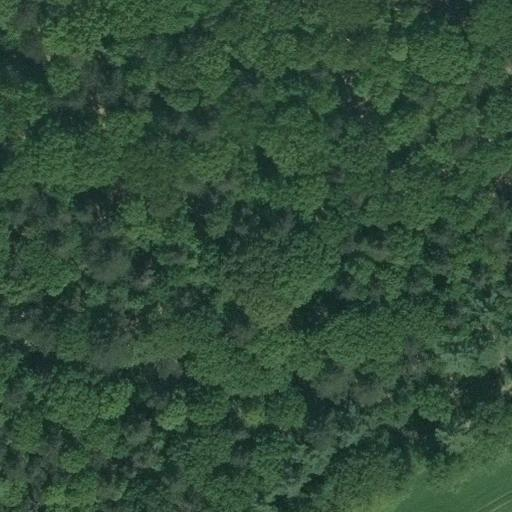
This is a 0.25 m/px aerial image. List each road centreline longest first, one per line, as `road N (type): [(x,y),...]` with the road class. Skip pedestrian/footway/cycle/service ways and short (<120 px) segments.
road 1 (track): [(370,413),(293,375),(87,344),(0,310)]
road 2 (track): [(511,351),(401,431)]
